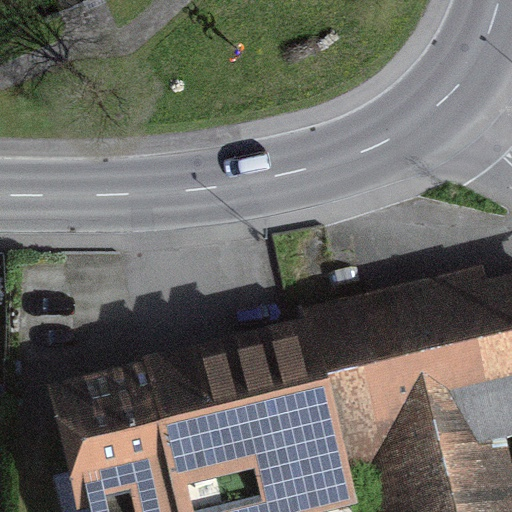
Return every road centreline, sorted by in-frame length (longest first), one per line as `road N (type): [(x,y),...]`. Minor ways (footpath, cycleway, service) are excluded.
road 1 (secondary): [(0,193),(97,195),(256,181),(372,149),(434,109)]
road 2 (secondary): [(434,109),(490,21),(493,0)]
